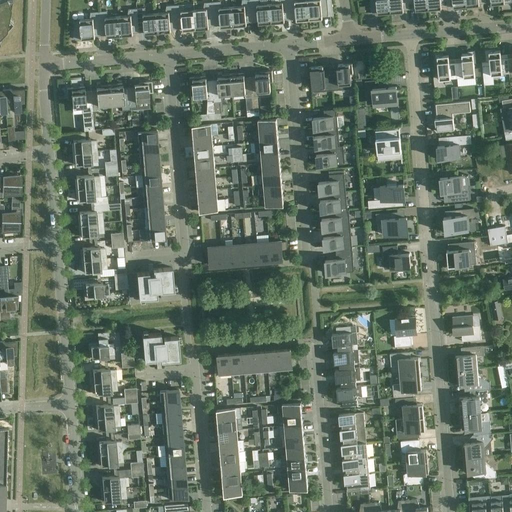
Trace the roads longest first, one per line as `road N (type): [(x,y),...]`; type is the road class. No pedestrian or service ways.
road 1 (residential): [(451,511),(409,37)]
road 2 (residential): [(134,258),(177,256),(182,246),(167,57)]
road 3 (residential): [(303,252),(289,47)]
road 4 (residential): [(328,511),(316,342)]
road 5 (residential): [(204,511),(194,384),(187,373),(160,375)]
road 6 (residential): [(73,405),(59,242)]
road 7 (residential): [(43,67),(167,57)]
road 8 (residential): [(167,57),(289,47)]
